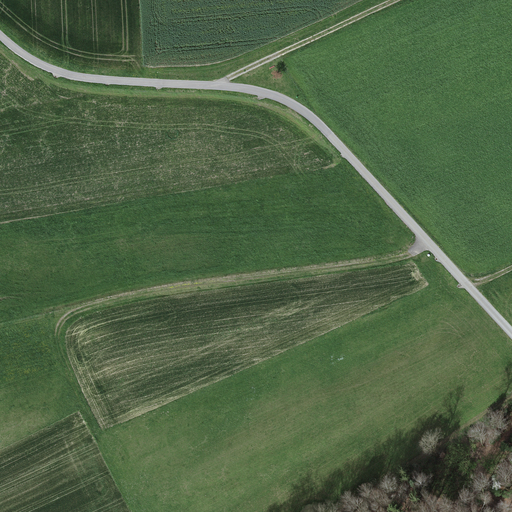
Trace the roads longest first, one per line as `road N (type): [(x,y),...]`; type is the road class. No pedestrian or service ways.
road 1 (unclassified): [(0,38),(70,74),(243,87),(283,99),(331,135),(465,288)]
road 2 (track): [(429,243),(398,257),(109,296),(66,314),(71,374)]
road 3 (track): [(511,403),(336,511)]
road 4 (track): [(212,84),(395,0)]
